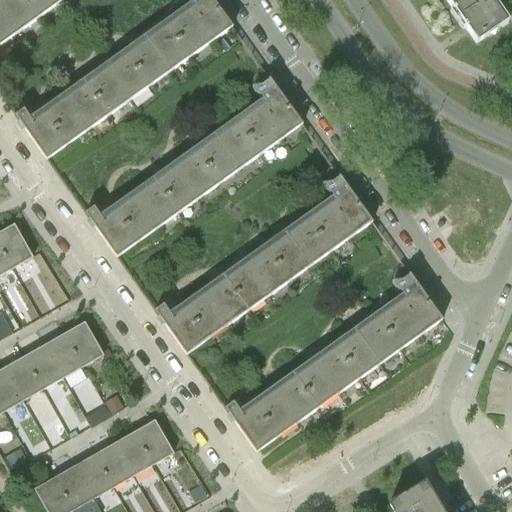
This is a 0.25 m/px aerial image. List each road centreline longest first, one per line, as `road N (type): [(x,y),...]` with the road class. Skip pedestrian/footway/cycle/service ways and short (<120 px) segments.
road 1 (residential): [(434,414),(280,501),(258,498),(0,139)]
road 2 (residential): [(245,0),(458,293),(480,310)]
road 3 (tertiary): [(317,0),(409,119),(511,174)]
road 4 (tertiary): [(511,142),(433,101),(351,0)]
